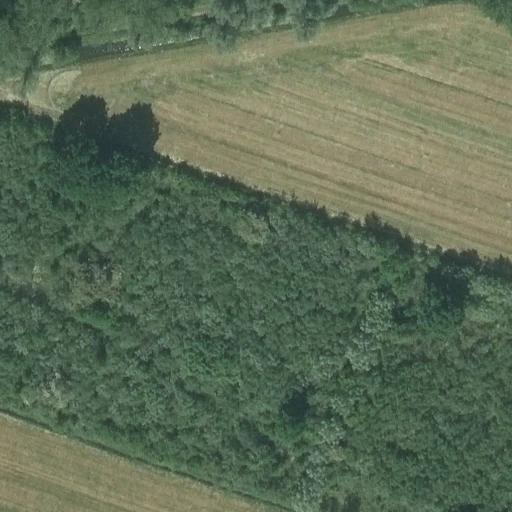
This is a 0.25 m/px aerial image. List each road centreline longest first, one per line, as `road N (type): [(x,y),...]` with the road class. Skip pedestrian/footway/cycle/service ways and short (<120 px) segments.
road 1 (track): [(277,0),(121,26)]
road 2 (track): [(121,26),(0,48)]
